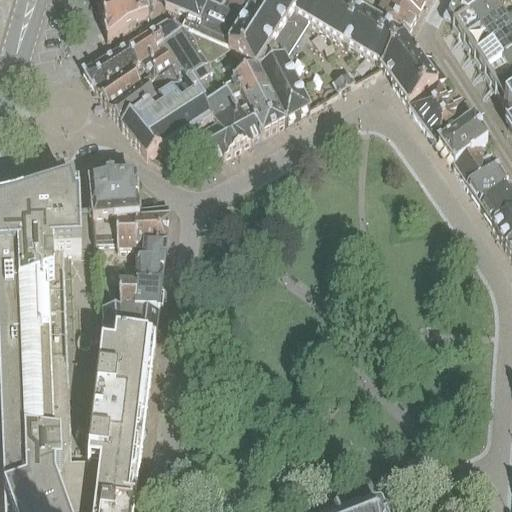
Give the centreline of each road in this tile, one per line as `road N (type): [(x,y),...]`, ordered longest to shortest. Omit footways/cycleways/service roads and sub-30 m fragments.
road 1 (residential): [(485,482),(500,446),(508,314),(492,275),(390,126),(356,119),(196,209)]
road 2 (residential): [(196,209),(153,511)]
road 3 (residential): [(196,209),(113,166),(88,166),(0,195)]
road 4 (residential): [(511,168),(428,36),(445,0)]
